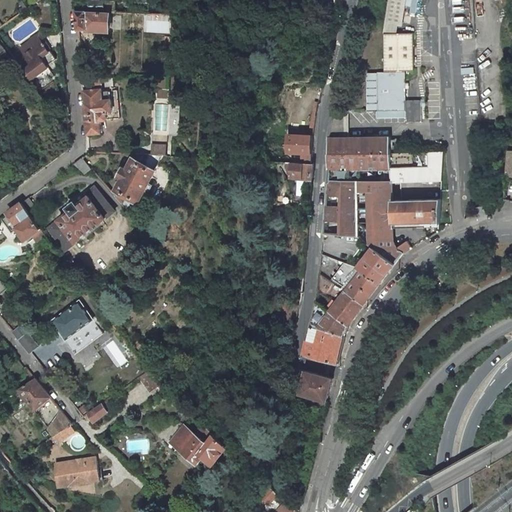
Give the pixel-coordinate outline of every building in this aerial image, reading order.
[(102,0),(74,0),(75,10),(109,11),(115,11),(115,0),(102,0)] [(405,0),(389,0),(384,32),(397,32),(398,25),(402,26),(405,0)] [(409,0),(407,12),(417,14),(419,0),(409,0)] [(89,28),(108,29),(109,11),(75,10),(77,30),(89,28)] [(397,32),(384,32),(385,71),(365,71),(366,110),(376,110),(376,118),(406,117),(406,121),(421,121),(421,99),(405,100),(404,70),(416,70),(415,31),(397,32)] [(47,65),(56,58),(51,50),(49,51),(39,36),(21,48),(26,54),(16,61),(22,69),(30,80),(48,67),(47,65)] [(146,38),(146,52),(160,53),(161,39),(146,38)] [(82,76),(90,76),(89,62),(81,62),(82,76)] [(101,88),(101,77),(82,77),(83,88),(101,88)] [(112,111),(111,98),(84,100),(87,121),(88,133),(101,131),(101,119),(106,118),(106,112),(112,111)] [(315,129),(319,102),(312,101),(309,128),(315,129)] [(330,153),(391,152),(390,137),(348,138),(347,110),(334,110),(330,139),(330,153)] [(312,136),(290,138),(290,152),(298,152),(298,154),(313,154),(312,136)] [(170,154),(170,144),(154,143),(153,154),(170,154)] [(330,170),(356,169),(356,181),(329,182),(326,234),(357,238),(374,250),(395,265),(403,255),(404,254),(398,252),(393,243),(393,223),(440,223),(441,200),(392,200),(392,182),(442,181),(443,165),(391,166),(391,152),(330,153),(330,170)] [(123,167),(119,175),(122,177),(114,193),(131,213),(132,211),(138,200),(139,201),(155,170),(154,170),(163,155),(135,154),(127,169),(123,167)] [(298,154),(299,163),(312,164),(313,154),(298,154)] [(82,157),(75,162),(84,174),(92,168),(82,157)] [(283,162),(283,169),(286,172),(290,172),(290,179),(311,180),(312,164),(299,163),(283,162)] [(71,210),(49,227),(66,248),(115,211),(94,186),(85,193),(88,196),(77,204),(75,202),(69,207),(71,210)] [(37,208),(28,196),(21,201),(30,213),(37,208)] [(26,238),(32,234),(36,240),(45,233),(30,213),(21,201),(7,212),(18,227),(26,238)] [(487,212),(486,206),(478,209),(479,215),(487,212)] [(139,216),(132,211),(131,213),(137,220),(139,216)] [(7,212),(0,217),(0,218),(10,232),(18,227),(7,212)] [(374,250),(359,271),(379,286),(386,277),(395,265),(374,250)] [(359,271),(344,264),(329,281),(347,293),(364,306),(371,296),(379,286),(359,271)] [(318,293),(335,307),(331,313),(348,326),(356,316),(364,306),(347,293),(329,281),(321,275),(318,293)] [(79,301),(54,320),(60,328),(68,338),(93,318),(79,301)] [(282,303),(279,317),(296,322),(299,308),(282,303)] [(345,331),(348,326),(331,313),(317,303),(310,326),(343,336),(345,331)] [(68,338),(60,328),(57,330),(65,340),(66,340),(76,353),(103,331),(93,318),(68,338)] [(17,326),(12,331),(29,351),(37,345),(25,329),(22,331),(17,326)] [(339,352),(343,336),(310,326),(303,355),(336,365),(339,352)] [(129,330),(125,333),(130,339),(134,336),(129,330)] [(304,371),(296,369),(293,378),(302,380),(304,371)] [(147,371),(137,377),(149,389),(158,380),(147,371)] [(302,380),(293,378),(290,391),(299,393),(298,395),(326,402),(332,379),(304,371),(302,380)] [(19,388),(35,408),(50,396),(35,378),(19,388)] [(87,412),(93,419),(111,407),(106,399),(87,412)] [(47,428),(52,436),(54,434),(70,423),(71,422),(59,408),(47,428)] [(75,430),(70,423),(54,434),(59,441),(75,430)] [(180,449),(197,462),(203,455),(209,461),(213,457),(224,444),(207,427),(198,436),(183,425),(172,440),(181,447),(180,449)] [(217,460),(228,447),(224,444),(213,457),(217,460)] [(233,452),(224,463),(235,473),(244,462),(233,452)] [(95,455),(47,462),(50,486),(58,485),(58,487),(92,481),(92,480),(98,479),(95,455)] [(244,462),(235,473),(233,477),(239,483),(241,481),(249,473),(252,470),(244,462)] [(259,483),(262,479),(256,474),(253,478),(259,483)] [(260,486),(259,488),(260,490),(260,493),(261,497),(268,504),(277,494),(265,482),(260,486)] [(230,484),(229,487),(235,493),(237,491),(230,484)] [(296,511),(286,502),(278,510),(280,511),(296,511)]
